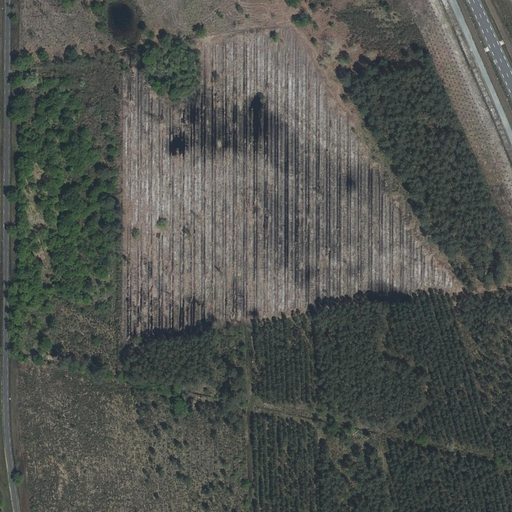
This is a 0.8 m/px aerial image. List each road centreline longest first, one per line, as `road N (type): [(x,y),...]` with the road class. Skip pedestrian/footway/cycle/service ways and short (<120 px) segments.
road 1 (residential): [(10,0),(16,414),(27,511)]
road 2 (track): [(453,0),(511,134)]
